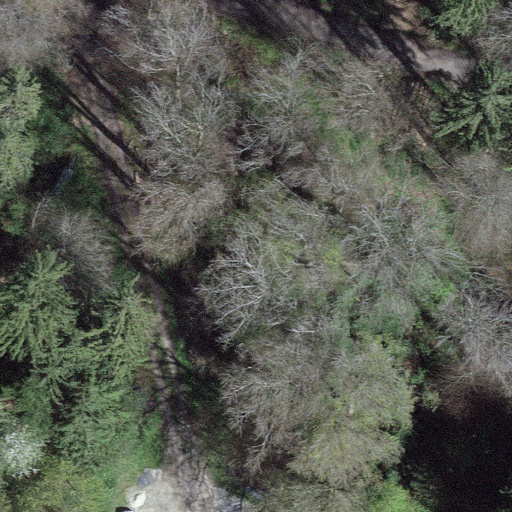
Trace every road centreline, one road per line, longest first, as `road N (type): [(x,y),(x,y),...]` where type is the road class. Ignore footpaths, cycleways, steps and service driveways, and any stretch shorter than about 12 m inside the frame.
road 1 (track): [(210,511),(96,78),(88,0)]
road 2 (track): [(511,68),(252,0)]
